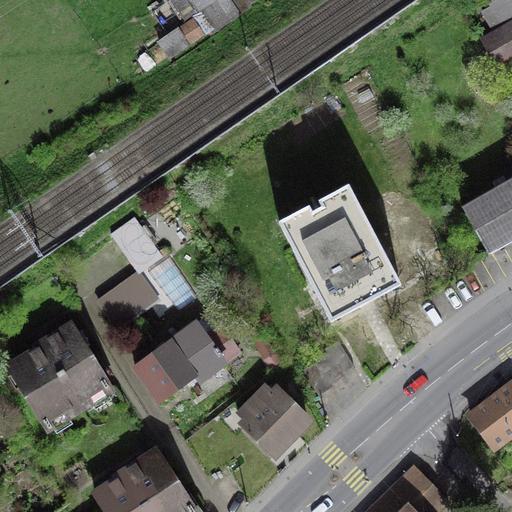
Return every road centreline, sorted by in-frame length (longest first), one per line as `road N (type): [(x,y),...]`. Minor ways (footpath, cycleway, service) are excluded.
road 1 (residential): [(402,413),(505,511)]
road 2 (secondary): [(402,413),(300,511)]
road 3 (secondary): [(511,324),(402,413)]
